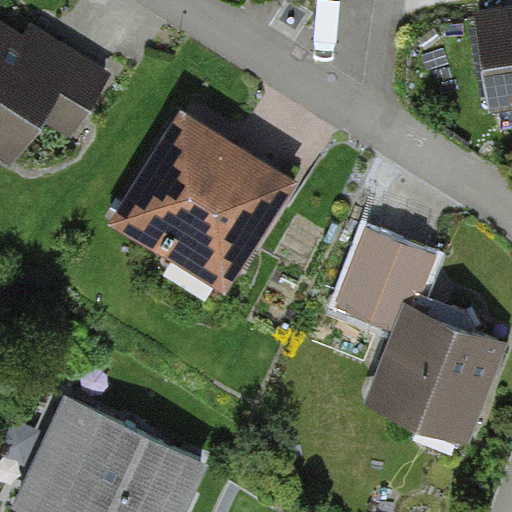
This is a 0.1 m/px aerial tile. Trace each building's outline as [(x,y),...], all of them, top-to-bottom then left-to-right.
[(511,8),(480,13),(494,96),(511,93),(511,8)] [(47,54),(0,24),(0,148),(9,154),(38,108),(71,128),(106,71),(55,40),(47,54)] [(287,180),(183,116),(121,216),(224,280),(287,180)] [(504,332),(414,296),(429,258),(399,246),(373,309),(405,322),(377,392),(466,428),(504,332)] [(178,511),(203,459),(70,397),(21,501),(45,511),(178,511)]
